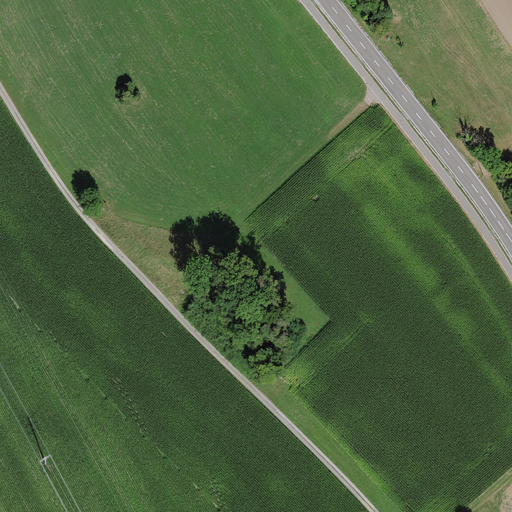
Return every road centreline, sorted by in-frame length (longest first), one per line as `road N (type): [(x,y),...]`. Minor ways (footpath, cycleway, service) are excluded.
road 1 (track): [(370,511),(87,217),(0,86)]
road 2 (secondary): [(511,243),(327,0)]
